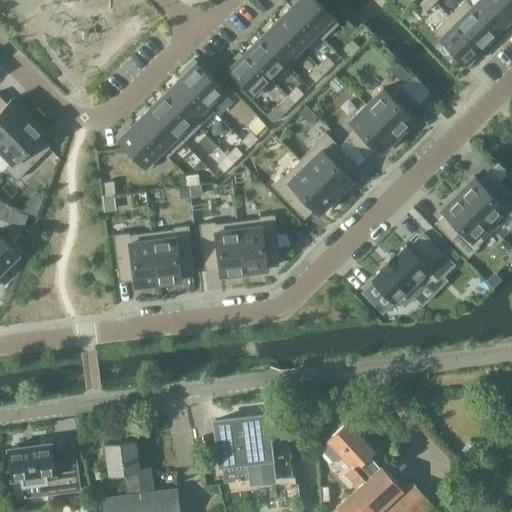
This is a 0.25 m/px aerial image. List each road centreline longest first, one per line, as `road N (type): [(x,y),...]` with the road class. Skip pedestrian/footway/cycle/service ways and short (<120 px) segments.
road 1 (residential): [(0,345),(285,305),(511,79)]
road 2 (residential): [(0,416),(511,351)]
road 3 (residential): [(0,48),(62,110),(100,118),(116,112),(197,32)]
